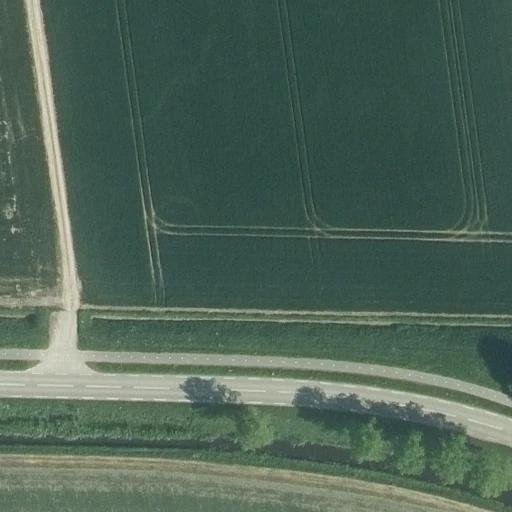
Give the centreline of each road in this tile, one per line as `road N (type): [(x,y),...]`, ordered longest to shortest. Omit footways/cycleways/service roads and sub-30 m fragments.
road 1 (secondary): [(511,433),(318,395),(0,383)]
road 2 (track): [(32,0),(68,277),(59,385)]
